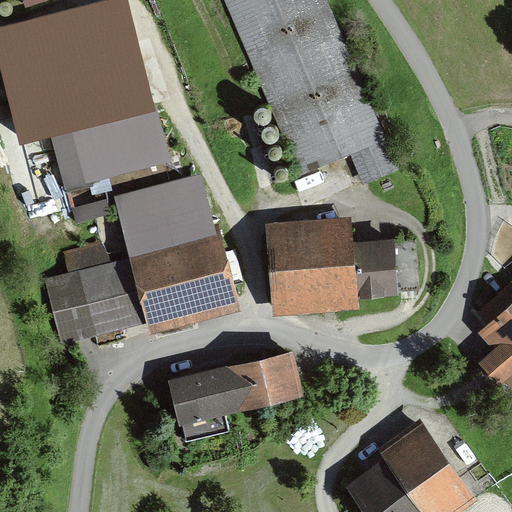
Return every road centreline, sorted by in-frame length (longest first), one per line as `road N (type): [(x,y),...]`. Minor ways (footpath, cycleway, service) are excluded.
road 1 (residential): [(387,0),(428,64),(473,162),(479,242),(458,307),(443,328),(396,350),(218,334),(139,360),(96,412),(79,511)]
road 2 (track): [(396,350),(375,415),(331,475),(334,511)]
